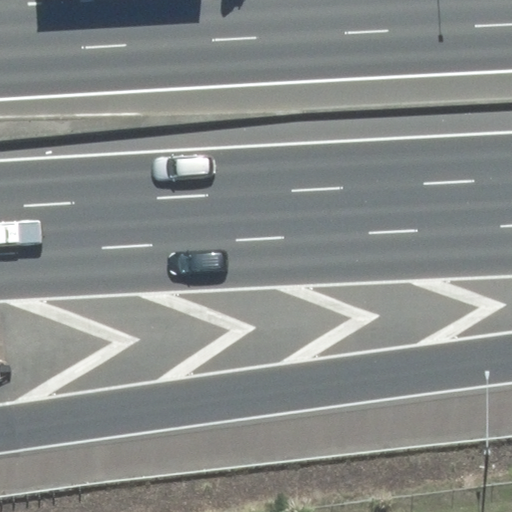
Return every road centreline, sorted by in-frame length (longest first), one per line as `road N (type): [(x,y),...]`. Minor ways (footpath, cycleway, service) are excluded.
road 1 (motorway): [(511,364),(0,434)]
road 2 (motorway): [(0,56),(511,25)]
road 3 (motorway): [(511,181),(0,207)]
